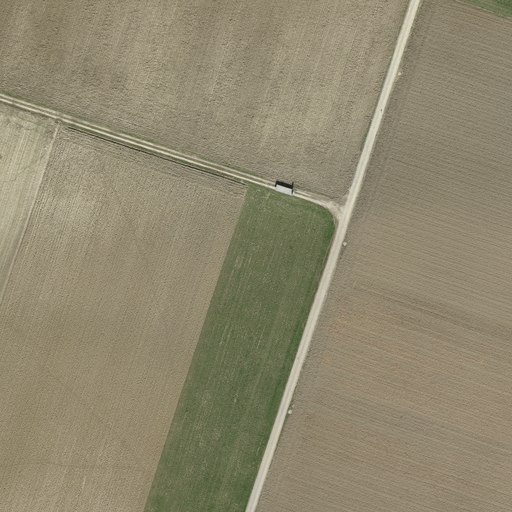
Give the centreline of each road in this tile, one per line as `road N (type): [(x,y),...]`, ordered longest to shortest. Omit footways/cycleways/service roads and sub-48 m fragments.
road 1 (track): [(415,0),(250,511)]
road 2 (track): [(0,96),(348,210)]
